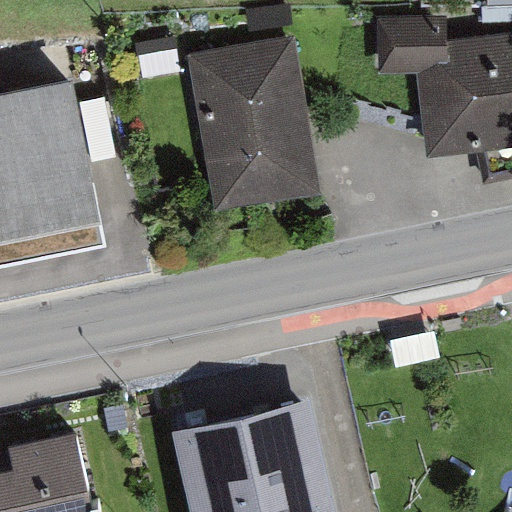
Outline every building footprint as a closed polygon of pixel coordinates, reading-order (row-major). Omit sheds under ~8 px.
[(449,12),(393,18),(398,68),(420,66),(428,146),(511,137),(511,31),(452,38),(449,12)] [(295,33),(198,49),(223,204),(320,189),(295,33)] [(78,72),(0,87),(0,236),(107,215),(78,72)] [(437,333),(393,341),(398,367),(442,359),(437,333)] [(181,427),(199,511),(343,511),(318,397),(181,427)] [(0,511),(95,511),(81,434),(16,446),(20,467),(0,470),(0,511)]
